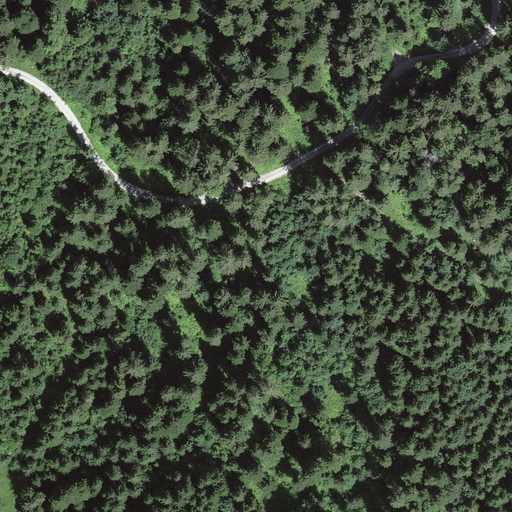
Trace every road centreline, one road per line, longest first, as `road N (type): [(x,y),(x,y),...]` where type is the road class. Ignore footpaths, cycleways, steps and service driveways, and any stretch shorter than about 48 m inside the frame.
road 1 (track): [(496,0),(489,37),(399,68),(352,130),(291,167),(195,201),(129,189),(106,170),(59,101),(32,77),(0,67)]
road 2 (track): [(289,93),(291,167),(337,174),(397,225),(511,299)]
